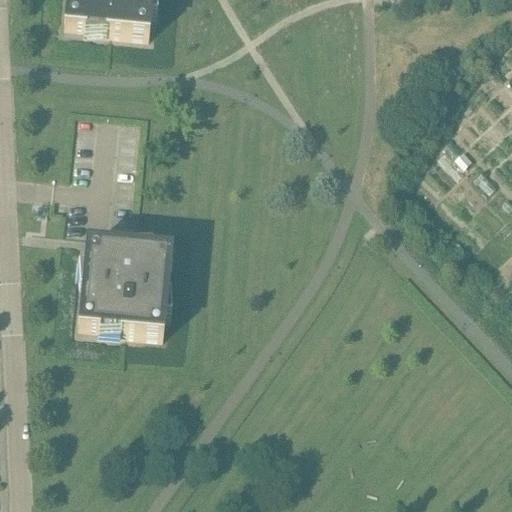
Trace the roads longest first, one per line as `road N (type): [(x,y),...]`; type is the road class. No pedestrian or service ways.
road 1 (residential): [(9,304),(0,95)]
road 2 (residential): [(19,511),(9,304)]
